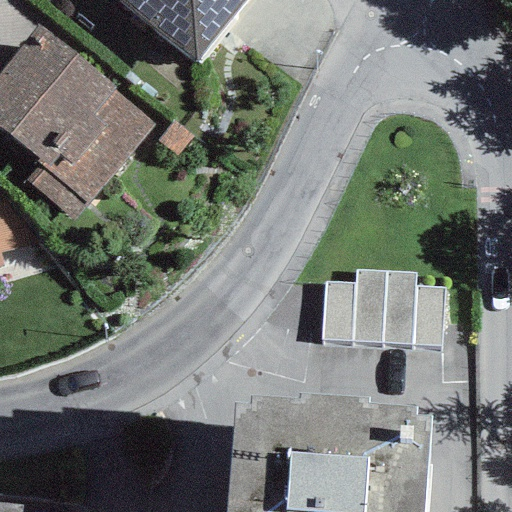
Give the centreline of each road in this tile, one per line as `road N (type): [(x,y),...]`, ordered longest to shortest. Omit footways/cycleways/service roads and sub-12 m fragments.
road 1 (tertiary): [(417,41),(384,45),(359,67),(259,252),(197,322),(122,377),(0,416)]
road 2 (residential): [(417,41),(464,59),(492,101),(499,136),(504,511)]
